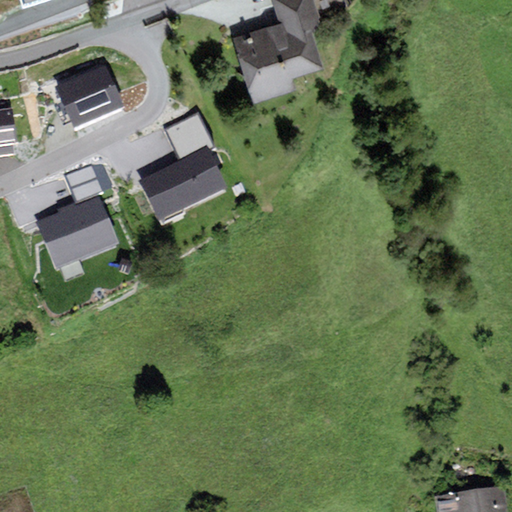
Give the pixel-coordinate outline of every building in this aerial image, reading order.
[(313,0),(276,0),(286,27),(242,42),(263,103),(340,76),(313,0)] [(120,59),(68,79),(85,118),(137,95),(120,59)] [(28,106),(0,116),(0,158),(41,140),(28,106)] [(225,193),(205,151),(137,185),(157,227),(225,193)] [(116,250),(96,200),(34,225),(54,275),(116,250)] [(508,511),(506,489),(429,499),(431,511),(508,511)]
